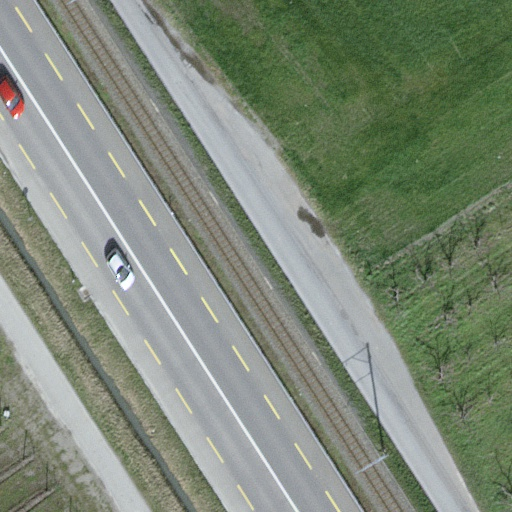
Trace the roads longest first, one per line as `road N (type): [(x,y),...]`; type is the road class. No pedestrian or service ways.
road 1 (unclassified): [(459,511),(133,0)]
road 2 (primary): [(0,47),(298,511)]
road 3 (unclassified): [(0,298),(136,511)]
